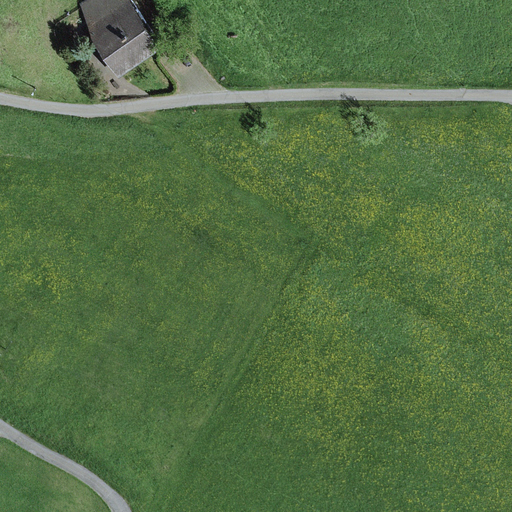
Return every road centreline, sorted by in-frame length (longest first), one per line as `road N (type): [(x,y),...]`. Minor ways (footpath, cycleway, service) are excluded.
road 1 (unclassified): [(0,100),(90,113),(234,100),(511,98)]
road 2 (unclassified): [(122,511),(80,473),(0,427)]
